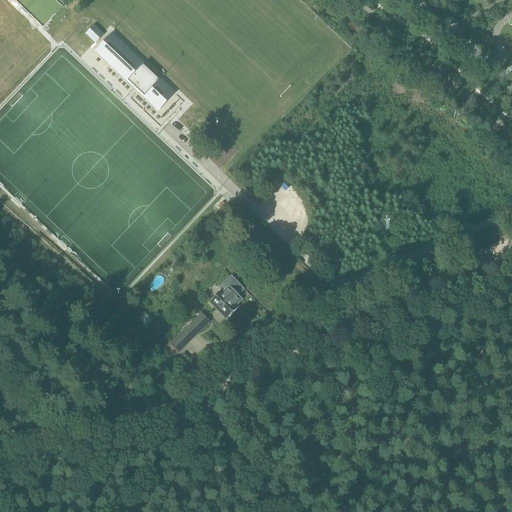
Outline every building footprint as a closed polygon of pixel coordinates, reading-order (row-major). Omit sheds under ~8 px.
[(95,42),(96,43),(103,35),(102,35),(94,27),(87,34),(95,42)] [(137,91),(157,110),(158,109),(174,92),(171,90),(168,87),(137,58),(113,35),(97,52),(103,59),(137,91)] [(236,305),(241,300),(228,287),(223,292),(222,290),(209,303),(226,320),(239,307),(236,305)] [(201,313),(190,324),(199,334),(211,322),(201,313)] [(179,354),(187,346),(178,336),(170,344),(179,354)]
